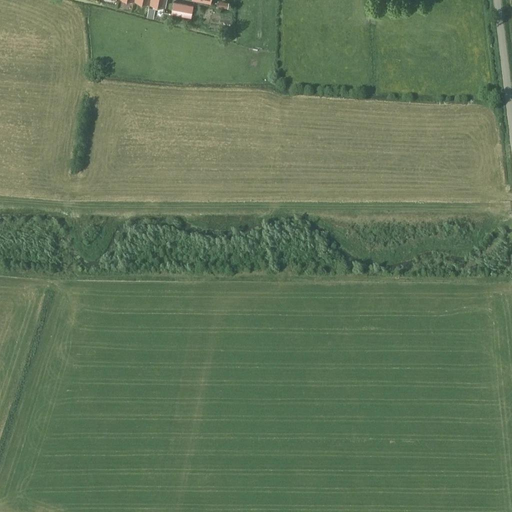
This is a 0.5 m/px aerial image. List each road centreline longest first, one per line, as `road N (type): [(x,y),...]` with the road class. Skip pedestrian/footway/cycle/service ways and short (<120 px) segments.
road 1 (track): [(511,206),(0,202)]
road 2 (unclassified): [(511,130),(495,0)]
